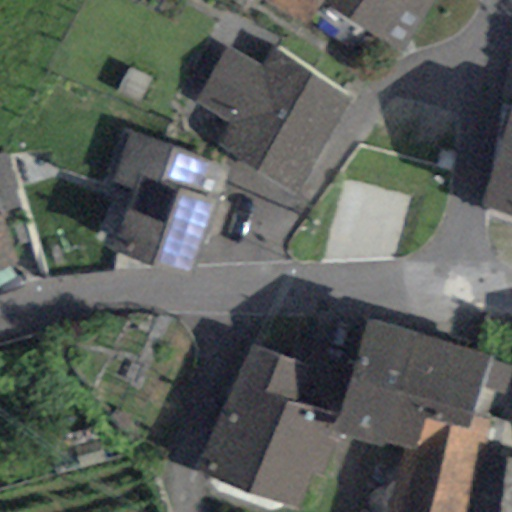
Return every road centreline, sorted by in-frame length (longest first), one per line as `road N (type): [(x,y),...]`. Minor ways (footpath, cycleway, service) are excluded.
road 1 (residential): [(499,0),(465,209),(441,283)]
road 2 (residential): [(193,511),(186,446),(223,333),(228,287)]
road 3 (residential): [(0,311),(113,291),(228,287)]
road 4 (residential): [(228,287),(441,283)]
